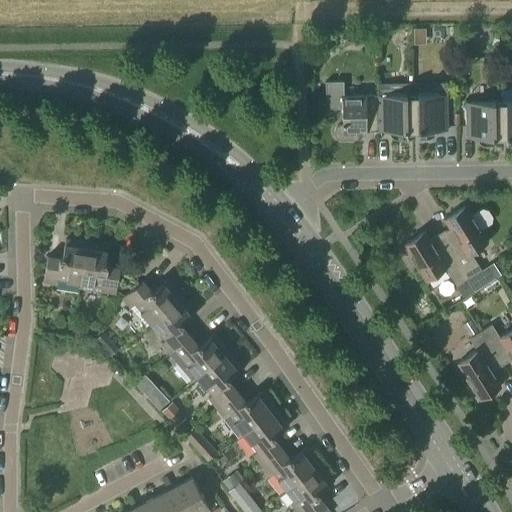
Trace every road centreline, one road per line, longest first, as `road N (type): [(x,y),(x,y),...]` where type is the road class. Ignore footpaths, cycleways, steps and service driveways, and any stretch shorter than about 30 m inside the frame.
road 1 (residential): [(384,508),(266,329),(185,237),(82,194),(22,198),(24,313),(10,511)]
road 2 (tertiary): [(277,210),(186,129),(132,102),(0,76)]
road 3 (tertiary): [(452,466),(277,210)]
road 4 (residential): [(511,173),(335,175),(309,188)]
